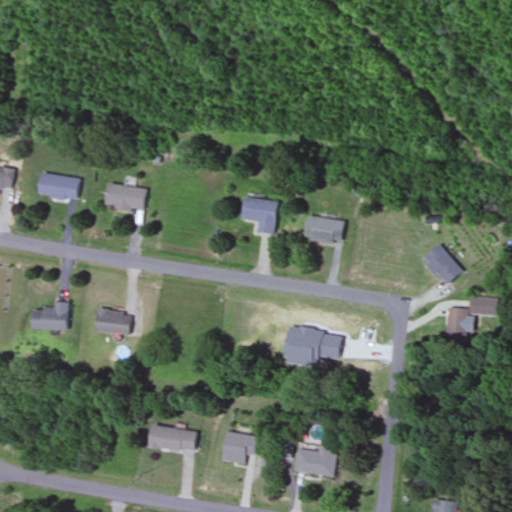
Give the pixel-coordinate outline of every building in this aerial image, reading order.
[(16,170),(0,167),(0,189),(14,191),(16,170)] [(82,179),(44,174),(41,197),(79,201),(82,179)] [(146,211),(149,189),(110,185),(108,207),(146,211)] [(245,220),(261,222),(260,233),(276,235),(280,202),(247,198),(245,220)] [(346,220),(308,218),(307,242),(345,244),(346,220)] [(426,259),(450,286),(466,272),(442,245),(426,259)] [(70,303),(57,303),(57,309),(35,309),(35,330),(70,330),(70,303)] [(97,331),(132,335),(135,313),(100,309),(97,331)] [(470,309),(450,309),(450,345),(470,345),(470,309)] [(197,454),(200,432),(155,426),(152,448),(197,454)] [(298,472),(337,478),(341,452),(323,449),(322,452),(302,449),(298,472)] [(458,511),(459,501),(437,501),(436,511),(458,511)]
